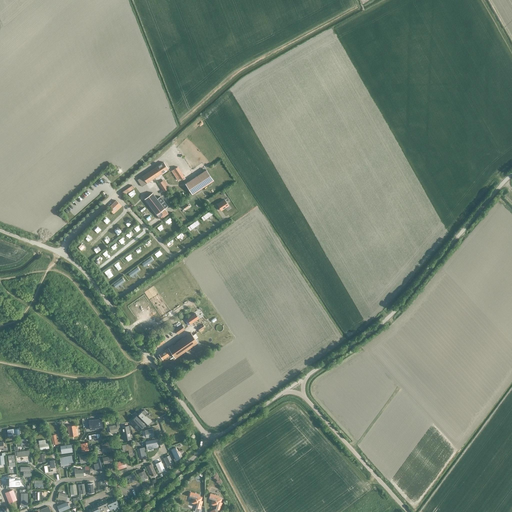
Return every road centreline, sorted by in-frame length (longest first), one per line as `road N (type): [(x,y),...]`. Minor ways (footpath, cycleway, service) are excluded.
road 1 (unclassified): [(307,376),(390,315),(511,174)]
road 2 (unclassified): [(198,424),(79,266),(0,230)]
road 3 (unclassified): [(408,511),(304,397)]
road 4 (residential): [(51,501),(56,483),(116,474),(166,446)]
